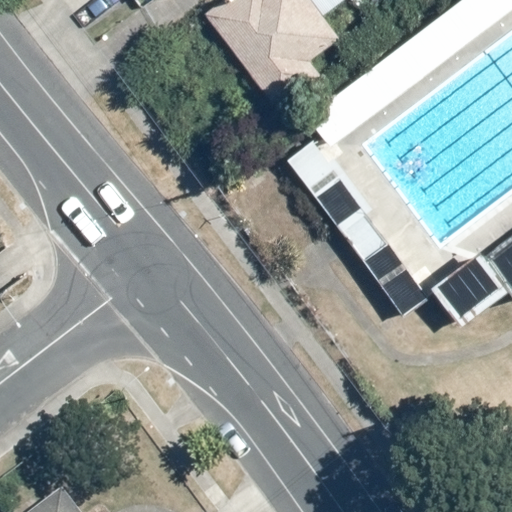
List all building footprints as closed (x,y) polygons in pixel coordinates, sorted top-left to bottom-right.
[(331,70),(318,53),(344,33),(327,10),(338,1),(339,0),(215,0),(204,9),(281,108),(331,70)] [(339,149),(360,135),(511,13),(511,0),(454,0),(333,97),(312,111),(339,149)] [(436,299),(323,148),(299,166),(412,317),(436,299)] [(485,311),(511,289),(511,236),(443,290),(468,324),(485,311)] [(83,511),(63,488),(35,511),(83,511)]
